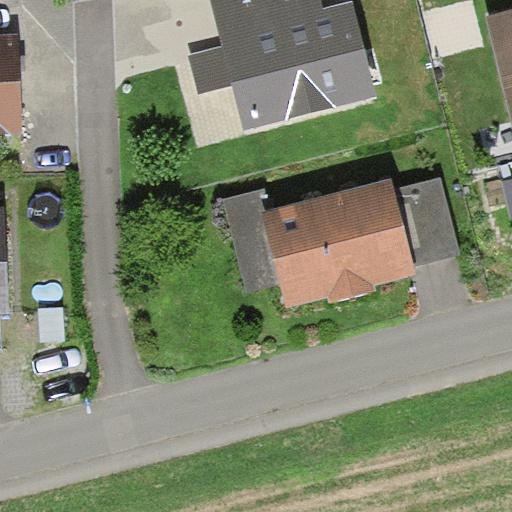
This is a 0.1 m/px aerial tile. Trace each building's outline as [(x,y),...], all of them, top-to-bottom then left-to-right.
[(232,84),(246,135),(375,100),(348,0),(322,8),(319,0),(211,0),(226,52),(191,61),(200,93),(232,84)] [(511,12),(487,19),(511,122),(511,12)] [(11,44),(0,44),(0,141),(16,141),(11,44)] [(393,193),(413,267),(461,254),(441,180),(393,193)] [(263,192),(222,203),(249,300),(280,291),(286,312),(327,301),(329,308),(375,295),(373,288),(415,276),(413,267),(397,209),(393,193),(390,185),(270,218),(263,192)]
